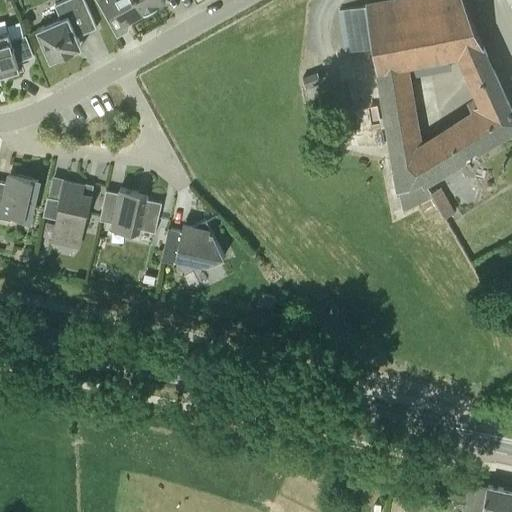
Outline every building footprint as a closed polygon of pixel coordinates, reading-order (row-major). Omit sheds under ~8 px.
[(50,60),(71,51),(72,50),(73,49),(73,48),(73,47),(73,46),(72,44),(79,41),(77,35),(96,27),(82,0),(66,0),(53,6),(60,20),(35,32),(50,60)] [(140,0),(94,0),(107,18),(119,13),(122,21),(125,20),(126,19),(127,21),(146,10),(140,0)] [(140,0),(146,10),(165,0),(140,0)] [(403,210),(431,195),(430,193),(424,182),(511,128),(511,108),(463,0),(392,0),(339,9),(346,49),(373,45),(399,190),(403,210)] [(9,34),(0,36),(0,74),(20,69),(17,59),(34,54),(24,37),(12,41),(9,34)] [(321,71),(302,77),(305,86),(324,80),(321,71)] [(31,216),(38,179),(17,174),(15,184),(0,180),(0,214),(9,216),(10,211),(31,216)] [(434,178),(425,183),(430,192),(439,187),(434,178)] [(85,184),(63,179),(59,195),(48,192),(43,213),(59,216),(54,236),(76,241),(83,209),(89,210),(92,194),(83,192),(85,184)] [(442,186),(439,188),(430,193),(431,195),(444,217),(455,211),(442,186)] [(156,226),(162,201),(138,199),(139,191),(120,187),(119,192),(106,189),(99,215),(112,218),(111,224),(140,229),(141,223),(156,226)] [(206,265),(225,255),(213,233),(214,229),(211,228),(205,218),(194,224),(183,222),(182,230),(168,227),(159,259),(174,263),(175,258),(206,265)] [(153,283),(155,276),(145,274),(143,281),(153,283)] [(273,309),(276,296),(263,293),(260,306),(273,309)] [(511,511),(511,489),(487,484),(486,486),(481,511),(511,511)]
